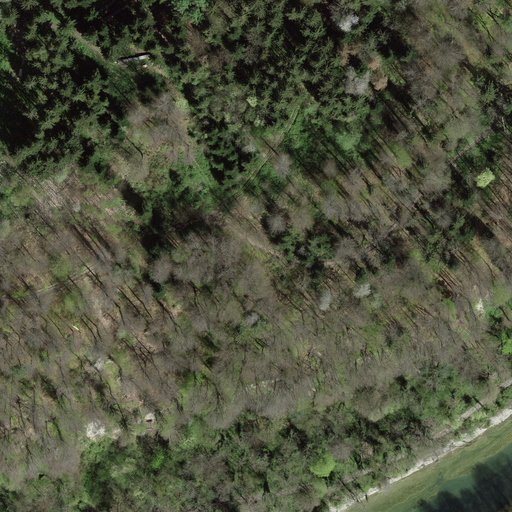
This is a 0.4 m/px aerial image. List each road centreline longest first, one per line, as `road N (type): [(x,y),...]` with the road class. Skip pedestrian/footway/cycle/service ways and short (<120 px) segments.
road 1 (track): [(511,63),(501,74),(488,127),(354,258),(310,265),(270,253),(226,225),(185,223),(36,297),(0,298)]
road 2 (track): [(167,511),(325,485),(423,445),(511,381)]
road 3 (track): [(326,0),(288,127),(206,221)]
